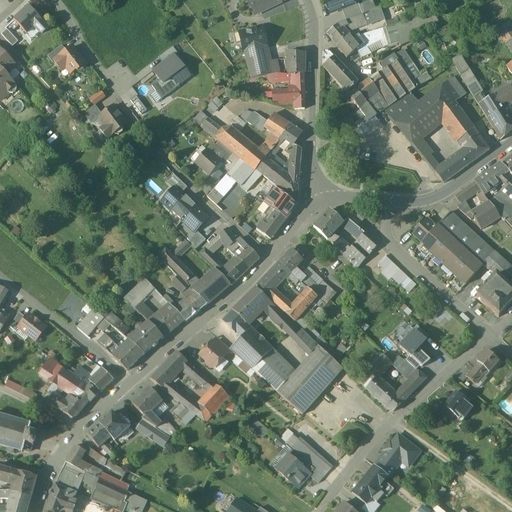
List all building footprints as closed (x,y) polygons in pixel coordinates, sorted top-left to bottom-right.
[(243,0),(247,4),(249,3),(256,16),(282,4),(282,3),(280,0),(243,0)] [(324,0),(328,9),(329,9),(331,14),(341,10),(355,5),(355,4),(353,0),(324,0)] [(355,5),(341,10),(346,21),(362,14),(358,3),(355,4),(355,5)] [(30,8),(15,21),(27,35),(35,28),(42,22),(30,8)] [(380,9),(362,16),(365,23),(366,26),(384,19),(380,9)] [(387,29),(383,30),(386,37),(397,34),(406,31),(431,24),(426,13),(397,25),(396,26),(387,29)] [(362,16),(346,22),(348,26),(350,30),(365,23),(362,16)] [(395,20),(385,24),(387,29),(396,26),(397,25),(395,20)] [(49,29),(42,22),(35,28),(40,34),(44,34),(49,29)] [(339,25),(327,34),(337,47),(349,37),(342,28),(339,25)] [(262,28),(239,33),(244,53),(266,48),(267,48),(262,28)] [(7,30),(2,35),(13,48),(19,42),(7,30)] [(380,31),(356,38),(352,41),(359,49),(356,51),(358,53),(367,50),(365,47),(382,39),(380,31)] [(406,31),(397,34),(400,43),(401,47),(409,43),(406,31)] [(511,39),(506,32),(499,36),(508,47),(511,44),(511,39)] [(397,34),(386,37),(388,47),(400,43),(397,34)] [(349,37),(337,47),(347,58),(356,51),(359,49),(352,41),(349,37)] [(400,43),(388,47),(390,52),(401,47),(400,43)] [(62,46),(48,57),(53,64),(55,61),(67,52),(62,46)] [(86,64),(73,47),(67,52),(55,61),(62,70),(67,67),(72,73),(76,70),(78,72),(81,72),(84,70),(85,67),(84,66),(86,64)] [(388,47),(370,54),(374,60),(390,52),(388,47)] [(158,58),(163,64),(174,56),(177,54),(173,48),(158,58)] [(266,48),(244,53),(251,80),(267,76),(274,75),(279,75),(275,61),(269,62),(266,48)] [(367,50),(358,53),(360,58),(370,54),(367,50)] [(9,61),(0,52),(0,99),(1,100),(8,93),(10,94),(13,94),(15,93),(16,91),(16,88),(15,85),(10,80),(9,78),(7,76),(15,69),(8,62),(9,61)] [(357,82),(329,52),(323,52),(323,67),(347,93),(357,82)] [(305,54),(286,53),(288,75),(291,76),(303,75),(302,67),(305,66),(305,54)] [(370,54),(360,58),(360,59),(361,58),(369,63),(374,60),(370,54)] [(400,54),(396,57),(410,78),(414,75),(403,58),(400,54)] [(382,71),(368,81),(378,94),(366,104),(367,104),(376,116),(384,111),(410,93),(417,89),(410,78),(396,57),(395,55),(378,66),(382,71)] [(163,64),(153,72),(160,81),(152,87),(162,101),(180,87),(179,86),(190,78),(174,56),(163,64)] [(22,68),(13,57),(9,61),(8,62),(15,69),(17,72),(22,68)] [(369,63),(361,58),(360,59),(353,65),(362,72),(369,63)] [(483,92),(466,65),(457,71),(478,106),(485,101),(480,93),(483,92)] [(426,73),(417,79),(414,75),(410,78),(417,89),(431,80),(426,73)] [(279,75),(274,75),(267,76),(268,81),(274,84),(291,83),(304,82),(303,75),(291,76),(288,75),(279,75)] [(452,78),(441,87),(454,104),(465,96),(452,78)] [(368,81),(355,90),(366,104),(378,94),(368,81)] [(304,82),(291,83),(291,89),(289,89),(289,92),(289,104),(294,104),(293,110),(305,110),(304,82)] [(441,87),(410,111),(426,132),(442,119),(457,107),(454,104),(441,87)] [(511,90),(509,87),(493,97),(501,110),(506,106),(511,102),(511,90)] [(366,104),(355,90),(348,96),(360,110),(367,104),(366,104)] [(289,92),(273,93),(273,101),(278,101),(279,104),(289,104),(289,92)] [(100,93),(90,100),(95,106),(105,99),(100,93)] [(410,93),(384,111),(394,124),(410,111),(419,104),(410,93)] [(465,96),(454,104),(457,107),(468,123),(479,113),(465,95),(465,96)] [(131,102),(141,116),(147,112),(137,97),(131,102)] [(501,110),(493,97),(485,101),(478,106),(500,141),(511,131),(511,123),(501,110)] [(214,114),(223,105),(216,98),(207,106),(214,114)] [(376,116),(367,104),(360,110),(365,118),(368,122),(376,116)] [(95,106),(84,115),(91,125),(99,119),(98,118),(102,115),(95,106)] [(511,115),(506,106),(501,110),(511,123),(511,115)] [(102,115),(98,118),(99,119),(105,127),(100,130),(107,140),(114,134),(115,135),(119,136),(122,133),(123,130),(122,128),(127,124),(114,107),(102,115)] [(457,107),(442,119),(459,141),(461,140),(474,130),(468,123),(457,107)] [(360,110),(355,114),(360,120),(361,121),(365,118),(360,110)] [(426,132),(410,111),(394,124),(411,144),(418,138),(422,135),(424,133),(426,132)] [(245,112),(240,120),(245,123),(252,114),(245,112)] [(207,120),(201,114),(194,121),(201,128),(207,120)] [(289,125),(274,115),(265,127),(280,137),(280,138),(289,125)] [(240,120),(236,117),(231,124),(234,125),(231,129),(237,134),(245,123),(240,120)] [(350,118),(338,127),(343,133),(351,126),(354,124),(350,118)] [(221,130),(208,119),(207,120),(201,128),(215,138),(221,130)] [(354,124),(351,126),(355,132),(356,131),(364,125),(361,121),(360,120),(354,124)] [(302,134),(289,125),(280,138),(283,140),(292,146),(293,146),(293,147),(295,143),(302,134)] [(351,126),(343,133),(346,138),(355,132),(351,126)] [(231,129),(231,128),(221,130),(215,138),(214,139),(218,143),(232,154),(239,160),(254,172),(255,170),(265,158),(257,152),(258,151),(237,134),(231,129)] [(474,130),(461,140),(464,143),(461,145),(465,151),(466,153),(461,157),(468,166),(489,151),(474,130)] [(355,132),(346,138),(346,142),(354,143),(356,131),(355,132)] [(420,141),(418,138),(411,144),(417,152),(424,146),(420,141)] [(292,146),(283,140),(280,144),(281,146),(281,147),(285,150),(288,152),(292,146)] [(269,141),(263,147),(269,152),(274,145),(269,141)] [(212,143),(206,150),(221,163),(223,165),(232,154),(218,143),(216,145),(212,143)] [(279,145),(276,143),(274,145),(269,152),(274,156),(281,147),(281,146),(280,144),(279,145)] [(424,146),(417,152),(424,160),(429,156),(432,153),(426,145),(424,146)] [(263,147),(262,146),(258,151),(257,152),(265,158),(269,152),(263,147)] [(292,162),(291,178),(288,199),(297,206),(302,150),(301,151),(297,148),(293,146),(293,147),(293,146),(293,156),(292,161),(292,162)] [(221,163),(206,150),(195,163),(210,176),(221,163)] [(289,162),(285,166),(274,156),(269,152),(265,158),(286,175),(291,178),(292,162),(289,162)] [(232,154),(223,165),(230,171),(239,160),(232,154)] [(440,169),(429,156),(424,160),(443,184),(468,166),(461,157),(460,155),(440,169)] [(511,157),(502,166),(509,173),(511,176),(511,157)] [(286,175),(265,158),(255,170),(261,175),(268,180),(276,186),(278,188),(286,175)] [(254,172),(239,160),(230,171),(215,188),(224,196),(235,184),(246,192),(261,175),(255,170),(254,172)] [(501,165),(474,183),(480,191),(484,196),(502,183),(500,180),(509,173),(502,166),(501,165)] [(511,176),(509,173),(500,180),(502,183),(505,187),(501,192),(502,193),(511,202),(511,176)] [(286,175),(278,188),(277,190),(288,199),(291,178),(286,175)] [(174,176),(167,184),(172,188),(181,196),(188,188),(174,176)] [(268,180),(259,192),(267,199),(276,186),(268,180)] [(474,183),(466,189),(470,195),(476,194),(480,191),(474,183)] [(267,199),(263,203),(269,207),(286,220),(297,206),(288,199),(277,190),(278,188),(276,186),(267,199)] [(172,188),(159,201),(169,211),(179,220),(193,204),(186,197),(184,199),(181,196),(172,188)] [(224,196),(215,188),(207,197),(216,205),(224,196)] [(466,189),(454,197),(458,203),(459,202),(462,200),(470,195),(466,189)] [(484,196),(480,191),(476,194),(483,203),(487,200),(484,196)] [(511,202),(502,193),(488,203),(489,203),(498,217),(500,219),(505,222),(504,223),(511,230),(511,202)] [(461,205),(458,206),(459,210),(472,220),(474,219),(471,214),(472,213),(464,202),(461,205)] [(472,213),(471,214),(474,219),(481,230),(499,219),(498,217),(489,203),(484,206),(472,213)] [(193,204),(179,220),(193,233),(196,230),(197,231),(209,218),(208,217),(193,204)] [(286,220),(269,207),(264,215),(266,216),(261,223),(270,230),(275,234),(286,220)] [(343,224),(329,211),(314,227),(313,228),(327,241),(332,236),(343,226),(344,225),(343,224)] [(355,213),(349,221),(354,226),(357,228),(364,220),(355,213)] [(494,253),(451,213),(438,227),(436,228),(422,244),(421,245),(465,285),(483,265),(494,253)] [(426,219),(412,235),(422,244),(436,228),(426,219)] [(349,221),(347,220),(343,224),(344,225),(343,226),(349,231),(354,226),(349,221)] [(270,230),(261,223),(256,230),(265,237),(270,230)] [(357,228),(354,226),(349,231),(358,239),(359,239),(364,234),(357,228)] [(226,229),(204,250),(210,255),(211,255),(222,243),(227,250),(231,247),(234,244),(236,242),(237,242),(226,229)] [(187,240),(197,248),(206,239),(197,231),(196,230),(193,233),(187,240)] [(275,234),(270,230),(265,237),(270,241),(275,234)] [(358,239),(354,244),(354,243),(349,249),(348,248),(341,255),(351,265),(357,270),(378,247),(364,234),(359,239),(358,239)] [(332,236),(327,241),(332,246),(339,240),(338,239),(336,240),(332,236)] [(248,248),(240,239),(237,242),(236,242),(239,245),(238,245),(241,249),(244,252),(248,248)] [(339,240),(332,246),(341,255),(348,248),(339,240)] [(185,242),(170,256),(175,261),(191,247),(185,242)] [(241,255),(237,259),(248,270),(259,260),(248,248),(244,252),(241,255)] [(225,271),(211,255),(210,255),(204,250),(199,255),(220,275),(225,271)] [(291,250),(279,263),(290,274),(294,270),(302,261),(295,254),(291,250)] [(165,251),(160,257),(186,283),(192,278),(175,261),(170,256),(165,251)] [(511,280),(511,269),(494,253),(483,265),(507,287),(511,280)] [(163,262),(156,255),(152,259),(159,266),(163,262)] [(407,278),(385,257),(377,265),(383,271),(392,279),(400,286),(407,278)] [(225,271),(220,275),(231,286),(248,270),(237,259),(225,271)] [(173,272),(163,262),(159,266),(157,268),(167,278),(173,272)] [(290,274),(279,263),(262,280),(274,291),(287,277),(290,274)] [(357,270),(351,265),(345,272),(362,289),(369,281),(357,270)] [(321,281),(308,269),(303,275),(306,278),(306,277),(316,287),(321,281)] [(302,275),(297,271),(296,272),(294,270),(290,274),(298,282),(299,282),(304,287),(307,290),(311,293),(316,287),(306,277),(306,278),(303,275),(302,275)] [(215,271),(192,291),(195,294),(206,305),(230,286),(215,271)] [(392,279),(383,271),(381,274),(389,281),(392,279)] [(195,295),(173,272),(167,278),(183,294),(189,300),(195,295)] [(298,282),(290,274),(287,277),(290,280),(288,283),(293,288),(299,283),(298,282)] [(407,278),(400,286),(404,290),(411,282),(407,278)] [(145,280),(124,301),(134,310),(141,304),(154,290),(145,280)] [(262,280),(255,287),(268,298),(274,291),(262,280)] [(316,287),(311,293),(316,298),(319,300),(329,289),(321,281),(316,287)] [(362,289),(356,295),(364,302),(376,288),(369,281),(362,289)] [(293,288),(292,290),(297,295),(302,290),(304,287),(299,282),(298,282),(299,283),(293,288)] [(484,289),(483,288),(481,290),(482,291),(476,298),(483,304),(494,292),(487,286),(484,289)] [(511,291),(507,287),(498,296),(509,306),(511,303),(511,291)] [(0,332),(9,316),(6,314),(6,313),(4,311),(1,312),(1,311),(10,293),(1,288),(0,288),(0,332)] [(255,289),(233,311),(246,324),(262,308),(272,318),(278,312),(268,302),(268,301),(255,289)] [(329,289),(319,300),(322,303),(325,306),(330,301),(329,301),(335,294),(329,289)] [(305,292),(291,306),(274,291),(268,298),(295,322),(299,318),(313,302),(316,298),(311,293),(307,290),(305,292)] [(494,292),(483,304),(498,318),(509,306),(498,296),(494,292)] [(189,300),(178,309),(176,307),(172,309),(184,322),(185,323),(191,318),(192,318),(198,313),(198,312),(206,305),(195,294),(195,295),(189,300)] [(176,307),(166,296),(163,299),(170,307),(172,309),(176,307)] [(319,300),(316,298),(313,302),(318,307),(322,303),(319,300)] [(155,316),(141,304),(134,310),(147,322),(148,322),(155,316)] [(407,307),(403,304),(399,308),(403,312),(407,307)] [(498,318),(483,304),(476,313),(491,327),(498,318)] [(170,307),(157,318),(155,316),(148,322),(162,339),(184,322),(172,309),(170,307)] [(103,320),(93,311),(77,329),(87,338),(97,327),(103,320)] [(246,324),(233,311),(222,322),(236,336),(247,325),(246,324)] [(278,312),(272,318),(293,340),(299,334),(278,312)] [(26,319),(19,313),(10,328),(16,333),(19,329),(26,319)] [(26,319),(19,329),(35,341),(45,328),(40,324),(40,323),(34,319),(29,316),(26,319)] [(319,336),(299,318),(295,322),(315,341),(319,336)] [(103,320),(97,327),(102,332),(109,324),(105,321),(104,321),(103,320)] [(143,326),(141,324),(138,324),(135,326),(135,329),(137,331),(131,336),(127,340),(129,342),(143,355),(149,350),(157,344),(157,343),(162,339),(148,322),(147,322),(143,326)] [(131,333),(120,323),(114,329),(127,340),(131,336),(130,334),(131,333)] [(272,351),(247,325),(236,336),(240,340),(229,350),(242,362),(250,369),(252,371),(272,351)] [(414,332),(425,342),(429,338),(417,326),(413,331),(414,332)] [(404,342),(414,332),(413,331),(410,328),(400,338),(404,342)] [(299,334),(293,340),(297,345),(306,336),(301,331),(299,334)] [(421,366),(423,368),(430,361),(418,350),(425,342),(414,332),(404,342),(400,347),(410,357),(421,366)] [(121,350),(104,335),(96,343),(113,359),(121,350)] [(306,336),(297,345),(309,357),(318,347),(306,336)] [(222,344),(216,338),(212,343),(218,348),(222,344)] [(143,355),(129,342),(121,350),(113,359),(127,372),(143,355)] [(212,343),(199,356),(206,362),(206,365),(210,369),(213,369),(223,358),(225,355),(218,348),(212,343)] [(229,350),(222,344),(218,348),(225,355),(223,358),(227,362),(234,354),(229,350)] [(341,345),(332,355),(337,360),(346,350),(341,345)] [(295,373),(277,393),(302,416),(342,370),(318,347),(309,357),(295,373)] [(272,351),(252,371),(277,393),(295,373),(272,351)] [(499,362),(487,351),(477,362),(478,364),(487,372),(482,376),(484,378),(485,378),(499,362)] [(176,353),(158,371),(169,381),(181,369),(183,372),(184,371),(189,375),(194,369),(189,364),(187,363),(176,353)] [(381,356),(367,372),(372,376),(375,379),(377,381),(391,364),(381,356)] [(416,371),(421,366),(410,357),(406,361),(416,371)] [(58,365),(49,359),(39,374),(57,387),(67,373),(63,370),(58,366),(58,365)] [(250,369),(242,362),(238,367),(245,374),(250,369)] [(409,383),(396,397),(402,402),(410,394),(424,379),(403,362),(396,370),(409,383)] [(478,364),(471,372),(479,380),(482,376),(487,372),(478,364)] [(76,371),(71,368),(70,370),(65,367),(63,370),(67,373),(68,372),(73,375),(76,371)] [(94,379),(78,368),(76,371),(73,375),(89,386),(89,385),(90,382),(94,379)] [(216,388),(194,369),(189,375),(211,394),(216,388)] [(94,379),(90,382),(100,393),(113,381),(103,371),(94,379)] [(169,381),(158,371),(150,379),(170,395),(175,389),(169,381)] [(471,372),(469,371),(465,376),(475,385),(479,381),(479,380),(471,372)] [(73,375),(68,372),(67,373),(57,387),(73,398),(77,401),(89,386),(73,375)] [(367,372),(359,382),(363,386),(372,376),(367,372)] [(377,381),(375,379),(366,389),(381,403),(390,392),(377,381)] [(38,397),(7,382),(4,387),(36,402),(38,397)] [(89,386),(77,401),(85,407),(89,402),(90,403),(93,400),(94,398),(96,398),(98,396),(98,394),(99,393),(89,385),(89,386)] [(162,402),(149,388),(132,404),(144,417),(145,418),(151,412),(162,402)] [(211,394),(200,405),(210,415),(212,416),(229,398),(216,388),(211,394)] [(192,402),(175,389),(170,395),(187,409),(192,402)] [(390,392),(381,403),(392,412),(402,402),(402,403),(402,402),(396,397),(390,392)] [(456,393),(444,408),(455,416),(459,419),(458,420),(459,420),(460,420),(462,422),(473,408),(468,404),(469,403),(463,398),(465,396),(460,393),(459,395),(456,393)] [(65,402),(53,394),(47,403),(58,411),(59,410),(62,412),(68,405),(65,402)] [(68,405),(62,412),(74,420),(85,407),(77,401),(73,398),(68,405)] [(162,402),(151,412),(156,418),(165,410),(166,409),(166,406),(162,402)] [(198,408),(192,402),(187,409),(205,422),(210,415),(200,405),(198,408)] [(180,405),(172,413),(180,421),(188,414),(180,405)] [(455,416),(444,408),(440,413),(451,421),(455,416)] [(156,418),(151,412),(145,418),(144,417),(142,420),(155,429),(161,423),(156,418)] [(111,414),(99,425),(111,438),(114,441),(119,437),(123,442),(133,433),(119,417),(117,420),(112,414),(112,413),(111,413),(111,414)] [(195,418),(188,414),(180,421),(184,426),(189,421),(190,422),(195,418)] [(15,421),(0,416),(0,446),(7,448),(6,452),(10,453),(11,453),(14,455),(15,451),(22,453),(22,451),(23,451),(28,453),(29,453),(30,452),(30,451),(31,447),(32,447),(32,446),(33,446),(36,436),(35,436),(35,435),(36,430),(37,429),(36,429),(36,428),(35,428),(30,427),(30,426),(30,425),(24,423),(25,419),(21,418),(16,417),(15,421)] [(165,419),(161,423),(155,429),(168,439),(173,433),(171,431),(173,428),(165,419)] [(269,433),(254,419),(248,427),(263,440),(269,433)] [(161,449),(168,439),(155,429),(142,420),(134,430),(161,449)] [(111,438),(99,425),(87,436),(98,449),(111,438)] [(293,436),(285,446),(290,450),(298,441),(293,436)] [(399,436),(374,467),(387,477),(388,479),(406,457),(413,462),(420,453),(399,436)] [(331,469),(298,441),(290,450),(313,471),(322,478),(331,469)] [(75,447),(65,464),(75,469),(80,461),(85,453),(75,447)] [(116,455),(111,450),(106,454),(112,460),(116,455)] [(292,452),(276,471),(297,489),(309,476),(313,471),(292,452)] [(473,459),(466,454),(460,462),(467,467),(473,459)] [(80,461),(75,469),(86,475),(91,467),(80,461)] [(111,463),(107,461),(105,466),(123,477),(126,472),(111,463)] [(75,469),(65,464),(62,470),(83,479),(82,481),(86,483),(84,485),(96,491),(100,481),(98,480),(93,478),(86,475),(75,469)] [(101,473),(91,467),(86,475),(93,478),(98,480),(101,473)] [(374,467),(366,477),(377,486),(376,486),(378,488),(387,477),(374,467)] [(37,478),(0,468),(0,479),(14,483),(13,489),(12,493),(13,493),(31,498),(37,478)] [(83,479),(62,470),(55,485),(76,494),(82,481),(83,479)] [(322,478),(313,471),(309,476),(318,484),(322,478)] [(120,483),(101,473),(98,480),(100,481),(117,489),(120,483)] [(377,486),(366,477),(358,486),(358,485),(356,485),(354,487),(354,489),(355,490),(352,494),(366,506),(371,499),(372,499),(368,496),(374,488),(376,486),(377,486)] [(117,489),(100,481),(96,491),(124,503),(128,494),(117,489)] [(76,494),(55,485),(48,503),(68,511),(72,511),(77,504),(73,502),(76,494)] [(439,486),(433,495),(439,499),(445,490),(439,486)] [(383,495),(374,488),(368,496),(372,499),(371,499),(376,503),(383,495)] [(124,503),(96,491),(92,501),(108,507),(118,511),(123,511),(126,507),(135,511),(141,511),(146,502),(128,494),(124,503)] [(26,511),(31,498),(13,493),(11,500),(10,503),(8,507),(9,507),(7,511),(26,511)] [(91,504),(79,498),(77,504),(72,511),(97,511),(99,509),(99,508),(93,505),(93,504),(91,504)] [(254,511),(237,500),(228,511),(254,511)] [(108,507),(92,501),(91,504),(93,504),(93,505),(99,508),(99,509),(106,511),(108,507)] [(68,511),(48,503),(44,511),(68,511)] [(355,511),(344,503),(337,511),(355,511)]
